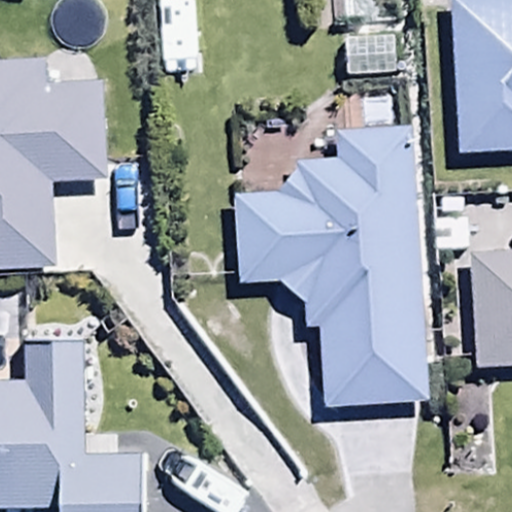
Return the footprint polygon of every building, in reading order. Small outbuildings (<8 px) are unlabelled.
[(511,3),(453,5),(461,166),(511,163),(511,3)] [(391,49),(339,50),(340,85),(392,83),(391,49)] [(0,284),(53,282),(49,195),(108,192),(104,93),(47,95),(46,72),(0,74),(0,284)] [(320,340),(321,419),(429,414),(416,139),(337,143),(339,169),(300,171),(278,206),(237,206),(237,295),(283,295),(305,316),(306,340),(320,340)] [(511,263),(469,265),(475,380),(511,378),(511,263)] [(85,464),(85,357),(25,354),(25,396),(0,396),(0,511),(143,511),(143,464),(85,464)]
